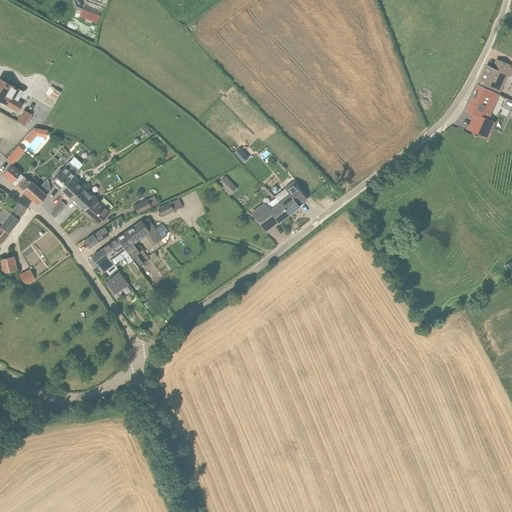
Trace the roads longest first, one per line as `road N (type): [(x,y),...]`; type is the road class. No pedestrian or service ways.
road 1 (unclassified): [(506,0),(476,69),(437,127),(138,362)]
road 2 (unclassified): [(138,362),(133,340),(76,253),(0,180)]
road 3 (unclassified): [(195,511),(138,362)]
road 4 (unclassified): [(0,374),(71,399),(117,384),(138,362)]
